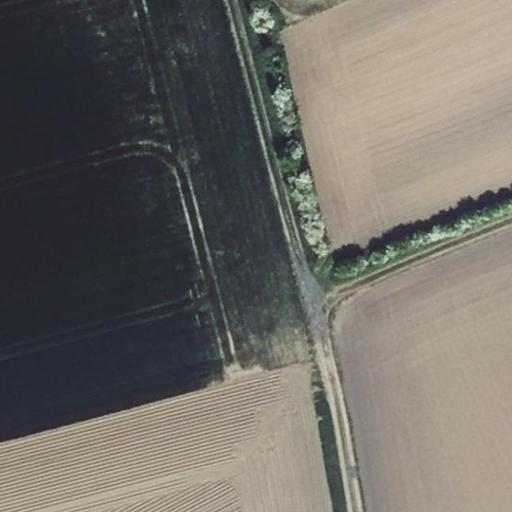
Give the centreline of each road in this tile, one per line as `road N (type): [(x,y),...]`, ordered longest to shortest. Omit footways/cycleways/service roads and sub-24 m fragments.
road 1 (track): [(235,0),(340,409),(358,511)]
road 2 (track): [(511,221),(315,305)]
